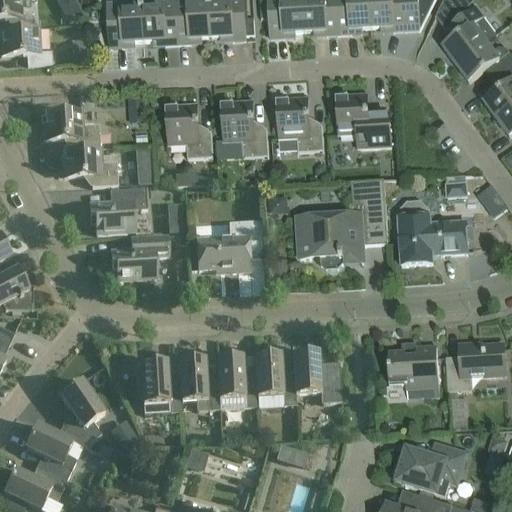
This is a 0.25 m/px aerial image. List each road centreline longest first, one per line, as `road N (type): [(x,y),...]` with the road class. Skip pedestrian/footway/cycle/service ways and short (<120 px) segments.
road 1 (residential): [(511,197),(423,81),(404,69),(0,83)]
road 2 (residential): [(511,291),(462,304),(127,324),(88,308)]
road 3 (residential): [(88,308),(0,133)]
road 4 (residential): [(0,427),(88,308)]
